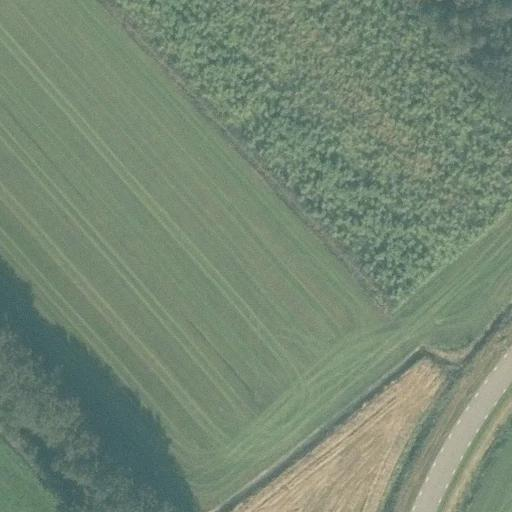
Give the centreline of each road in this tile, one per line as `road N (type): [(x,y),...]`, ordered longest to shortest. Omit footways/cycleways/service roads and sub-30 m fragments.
road 1 (unclassified): [(116,511),(0,366)]
road 2 (unclassified): [(427,511),(511,368)]
